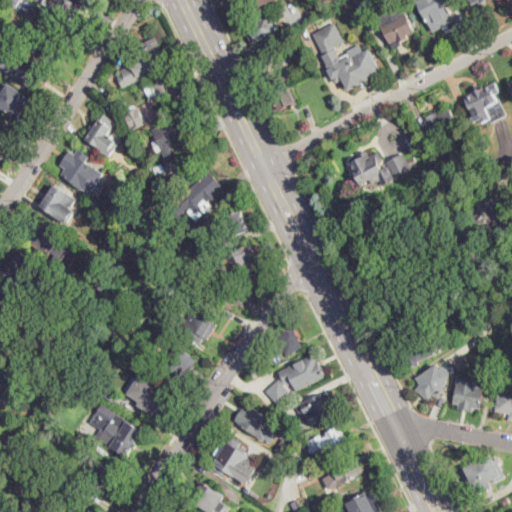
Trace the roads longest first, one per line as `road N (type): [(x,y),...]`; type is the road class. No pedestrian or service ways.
road 1 (primary): [(412,430),(191,0)]
road 2 (primary): [(170,0),(386,427)]
road 3 (residential): [(141,511),(297,272),(321,252)]
road 4 (residential): [(257,171),(511,37)]
road 5 (residential): [(0,217),(142,0)]
road 6 (residential): [(511,449),(386,427)]
